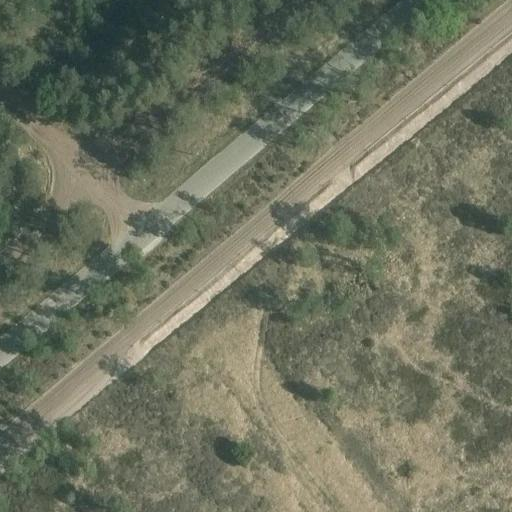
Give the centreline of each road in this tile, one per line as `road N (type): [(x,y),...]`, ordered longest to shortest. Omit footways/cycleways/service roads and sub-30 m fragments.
road 1 (track): [(511,35),(0,452)]
road 2 (unknown): [(0,94),(142,233)]
